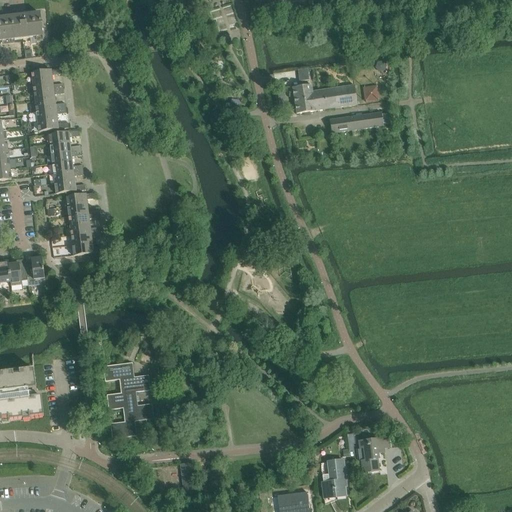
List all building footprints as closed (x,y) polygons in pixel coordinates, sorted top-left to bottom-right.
[(6,18),(9,42),(43,37),(40,14),(6,18)] [(0,42),(9,42),(6,18),(0,19),(0,42)] [(32,74),(33,84),(53,81),(52,77),(62,75),(61,70),(32,74)] [(33,84),(34,94),(63,90),(63,85),(53,86),(53,81),(33,84)] [(293,88),(297,115),(358,106),(355,87),(313,93),(312,85),(293,88)] [(379,85),(363,87),(365,103),(380,101),(379,85)] [(34,94),(35,103),(55,101),(54,96),(64,95),(63,90),(34,94)] [(55,101),(35,103),(37,113),(66,110),(65,104),(56,106),(55,101)] [(66,110),(37,113),(38,123),(58,121),(57,116),(66,114),(66,110)] [(392,114),(382,116),(382,114),(330,121),(332,135),(384,127),(384,125),(393,124),(392,114)] [(58,121),(38,123),(39,133),(68,130),(68,124),(58,125),(58,121)] [(49,136),(50,146),(70,143),(70,139),(79,137),(78,132),(49,136)] [(50,146),(51,156),(81,152),(80,147),(71,148),(70,143),(50,146)] [(8,151),(0,152),(0,162),(9,161),(8,151)] [(81,152),(51,156),(53,165),(72,163),(72,158),(81,157),(81,152)] [(0,171),(10,171),(9,161),(0,162),(0,171)] [(53,165),(54,175),(83,171),(83,166),(73,168),(72,163),(53,165)] [(10,171),(0,171),(0,182),(12,181),(10,171)] [(54,175),(55,185),(75,182),(74,178),(84,176),(83,171),(54,175)] [(75,182),(55,185),(56,195),(86,191),(85,186),(75,187),(75,182)] [(66,198),(68,208),(87,205),(87,201),(97,199),(96,194),(66,198)] [(68,208),(69,218),(98,214),(98,209),(88,210),(87,205),(68,208)] [(69,218),(70,227),(90,225),(89,220),(99,219),(98,214),(69,218)] [(90,225),(70,227),(71,237),(101,233),(100,228),(90,230),(90,225)] [(71,237),(72,247),(92,244),(92,240),(101,238),(101,233),(71,237)] [(92,244),(72,247),(74,257),(103,253),(102,248),(93,249),(92,244)] [(26,266),(27,279),(29,287),(46,285),(42,258),(31,260),(32,266),(26,266)] [(13,265),(9,266),(11,284),(11,287),(22,286),(21,280),(27,279),(26,266),(25,261),(13,262),(13,265)] [(0,284),(11,284),(9,266),(9,263),(0,263),(0,284)] [(126,357),(135,361),(140,349),(130,345),(126,357)] [(109,411),(123,409),(125,423),(111,425),(112,440),(136,437),(135,422),(154,420),(152,406),(138,407),(136,393),(151,392),(149,377),(134,379),(133,365),(104,368),(105,382),(120,381),(122,395),(107,397),(109,411)] [(29,399),(28,390),(36,389),(34,370),(20,372),(20,370),(12,371),(12,373),(0,374),(0,422),(2,422),(2,424),(10,423),(9,421),(22,419),(23,421),(30,420),(30,418),(44,417),(41,397),(29,399)] [(186,403),(174,413),(180,421),(192,411),(186,403)] [(361,461),(363,474),(380,472),(379,464),(379,460),(380,460),(379,455),(385,454),(383,439),(359,442),(360,450),(364,449),(365,461),(361,461)] [(325,506),(326,506),(337,501),(337,498),(346,497),(345,487),(344,487),(344,482),(346,481),(344,461),(328,463),(330,482),(323,484),(325,506)] [(181,466),(184,492),(197,490),(194,464),(181,466)] [(150,469),(152,490),(165,488),(162,468),(150,469)] [(305,511),(308,511),(308,505),(309,505),(308,505),(307,495),(308,495),(308,494),(303,495),(303,494),(302,494),(302,495),(278,498),(279,506),(282,506),(282,511),(305,511)]
